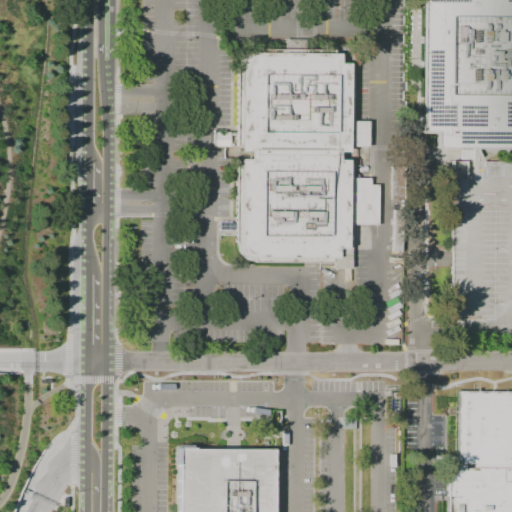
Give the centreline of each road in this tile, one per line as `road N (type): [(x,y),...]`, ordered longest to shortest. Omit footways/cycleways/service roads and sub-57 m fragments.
road 1 (residential): [(103,363),(511,359)]
road 2 (tertiary): [(89,0),(88,163)]
road 3 (tertiary): [(86,363),(86,511)]
road 4 (tertiary): [(104,193),(100,57)]
